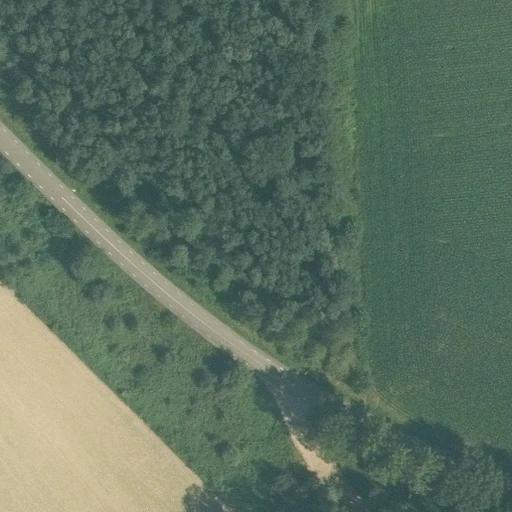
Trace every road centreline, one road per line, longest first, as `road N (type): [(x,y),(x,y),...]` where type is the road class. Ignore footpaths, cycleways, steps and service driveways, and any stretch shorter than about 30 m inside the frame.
road 1 (tertiary): [(511,484),(352,416),(264,368),(139,270),(0,135)]
road 2 (track): [(332,467),(264,368)]
